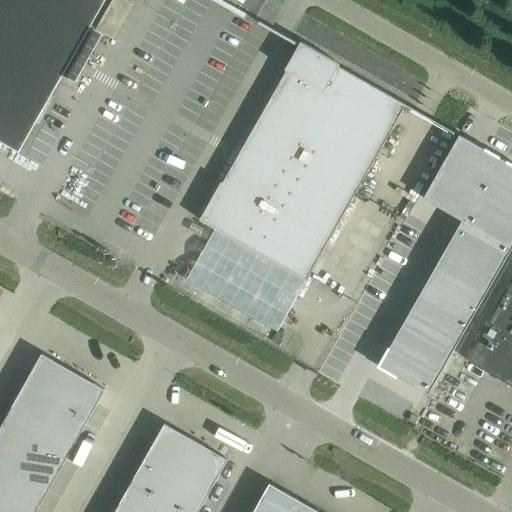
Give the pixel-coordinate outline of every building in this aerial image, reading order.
[(0,0),(0,140),(18,151),(63,74),(72,79),(99,33),(89,27),(104,0),(0,0)] [(412,109),(290,39),(289,41),(299,47),(222,182),(220,181),(218,184),(220,185),(202,217),(200,216),(198,219),(213,228),(214,226),(306,279),(405,105),(412,109),(411,110),(412,109)] [(422,198),(461,220),(467,223),(503,160),(459,135),(422,198)] [(511,165),(503,160),(467,223),(511,248),(511,245),(511,165)] [(461,220),(438,261),(487,289),(511,248),(467,223),(461,220)] [(438,261),(414,303),(463,331),(487,289),(438,261)] [(511,280),(467,360),(504,381),(502,384),(509,388),(511,385),(511,280)] [(463,331),(414,303),(378,366),(427,394),(463,331)] [(329,344),(315,366),(327,373),(341,352),(329,344)] [(40,353),(0,424),(0,511),(33,511),(104,389),(40,353)] [(448,368),(445,377),(463,384),(467,375),(448,368)] [(164,423),(113,511),(196,511),(227,459),(164,423)] [(447,441),(466,448),(470,438),(451,431),(447,441)] [(319,511),(269,483),(251,511),(319,511)]
